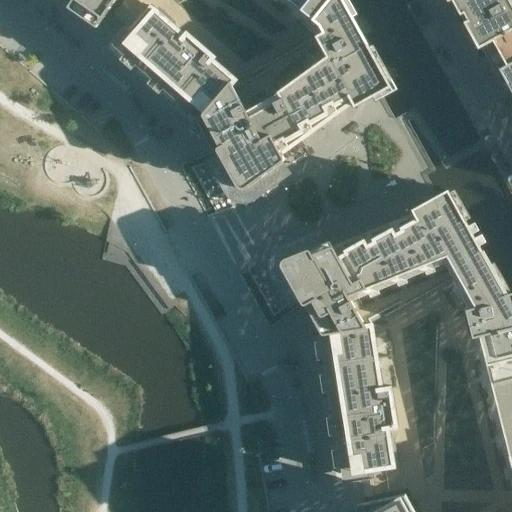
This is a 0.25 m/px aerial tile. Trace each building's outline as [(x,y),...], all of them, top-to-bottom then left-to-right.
[(76,0),(70,9),(98,29),(110,12),(115,5),(117,0),(277,0),(277,1),(295,14),(303,21),(307,16),(318,35),(309,40),(319,57),(266,96),(272,104),(258,114),(268,135),(253,143),(226,88),(236,82),(218,66),(220,64),(209,54),(210,52),(195,39),(193,41),(186,36),(185,38),(150,8),(136,24),(122,40),(133,51),(145,61),(142,63),(140,67),(134,74),(172,107),(178,100),(181,102),(189,109),(200,119),(198,121),(198,122),(198,123),(198,124),(208,141),(208,142),(209,142),(210,142),(211,142),(215,140),(220,148),(219,148),(218,149),(217,150),(217,151),(217,152),(218,154),(221,158),(221,160),(237,188),(238,189),(240,190),(241,190),(243,190),(245,190),(246,190),(283,162),(284,162),(284,161),(284,160),(284,159),(282,154),(352,103),(355,108),(379,94),(380,94),(391,88),(395,86),(371,44),(368,46),(351,16),(356,14),(347,0),(76,0)] [(511,0),(445,0),(455,18),(459,15),(469,33),(477,29),(495,63),(498,68),(511,59),(511,0)] [(120,50),(140,67),(142,63),(145,61),(133,51),(122,40),(119,44),(116,46),(120,50)] [(506,82),(511,92),(511,91),(511,59),(498,68),(499,70),(501,73),(504,78),(506,82)] [(322,336),(313,337),(330,445),(339,444),(342,443),(342,442),(346,442),(349,458),(351,474),(360,472),(369,471),(384,469),(393,467),(371,330),(355,333),(353,327),(439,287),(454,315),(448,316),(456,347),(467,344),(469,357),(472,371),(466,373),(468,383),(466,384),(464,384),(466,396),(471,395),(475,417),(471,418),(473,428),(478,427),(481,445),(478,445),(479,457),(485,456),(489,476),(484,477),(486,488),(493,486),(494,491),(497,503),(493,503),(494,511),(415,511),(407,495),(390,498),(374,501),(365,503),(356,505),(358,511),(511,511),(511,293),(510,294),(493,263),(489,265),(465,221),(471,218),(455,189),(449,192),(448,191),(437,197),(436,197),(411,212),(413,216),(333,248),(329,243),(284,260),(283,261),(282,263),(281,264),(281,267),(282,268),(297,296),(298,298),(301,303),(301,304),(302,305),(303,306),(304,306),(305,306),(322,336)] [(347,474),(351,474),(349,458),(346,442),(342,442),(342,443),(339,444),(343,470),(344,475),(347,474)]
